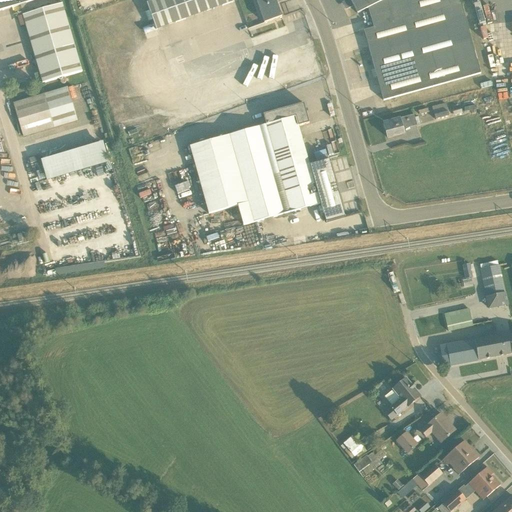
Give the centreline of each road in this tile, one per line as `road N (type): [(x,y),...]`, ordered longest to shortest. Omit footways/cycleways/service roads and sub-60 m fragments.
road 1 (track): [(380,219),(372,237),(0,293)]
road 2 (unclassified): [(310,0),(380,219),(511,199)]
road 3 (unclassified): [(511,460),(423,357),(395,280)]
road 4 (unknown): [(0,82),(48,237)]
